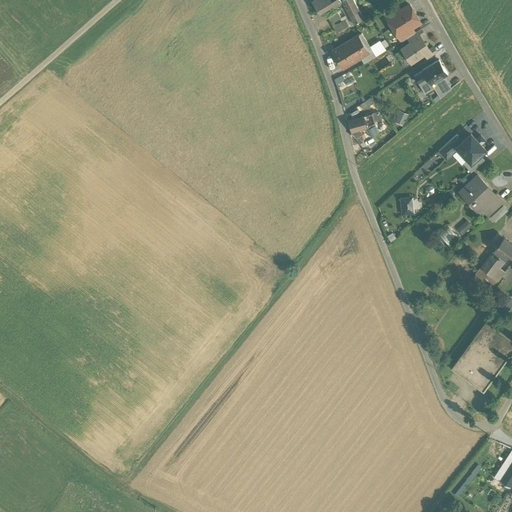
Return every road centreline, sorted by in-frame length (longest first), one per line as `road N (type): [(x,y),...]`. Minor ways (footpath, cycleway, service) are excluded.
road 1 (track): [(369,205),(356,210),(127,493),(0,392)]
road 2 (residential): [(303,0),(360,183),(453,415),(497,435),(511,412)]
road 3 (residential): [(511,147),(425,0)]
road 4 (track): [(119,0),(0,103)]
